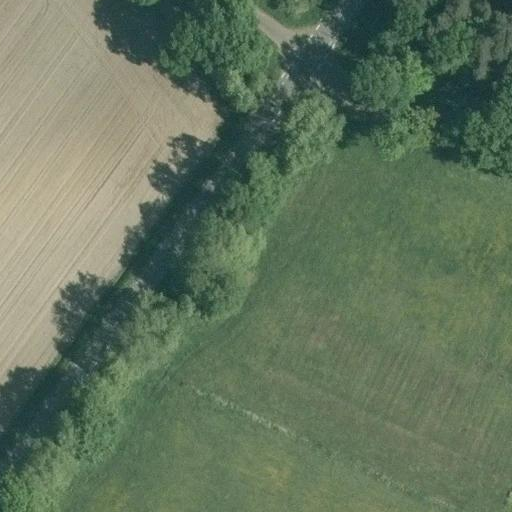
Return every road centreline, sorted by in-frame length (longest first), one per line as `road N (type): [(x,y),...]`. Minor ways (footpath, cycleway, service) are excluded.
road 1 (secondary): [(0,478),(308,57)]
road 2 (residential): [(511,133),(443,123),(308,57)]
